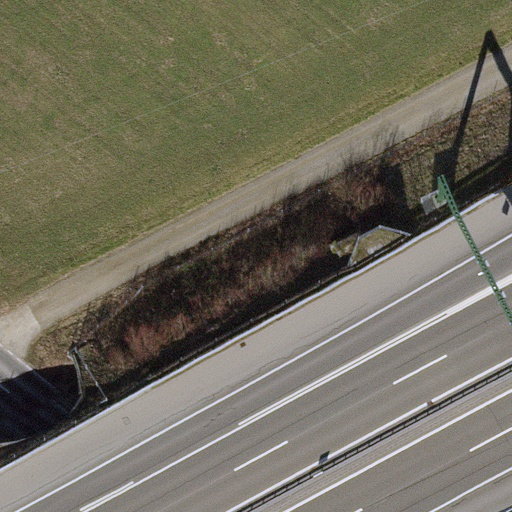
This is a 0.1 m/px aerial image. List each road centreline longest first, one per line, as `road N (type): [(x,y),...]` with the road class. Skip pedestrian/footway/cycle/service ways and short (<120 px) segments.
road 1 (track): [(511,53),(0,328)]
road 2 (motorway): [(511,271),(228,473)]
road 3 (motorway): [(511,323),(228,473)]
road 4 (secondary): [(161,511),(0,382)]
road 5 (motorway): [(362,511),(511,430)]
